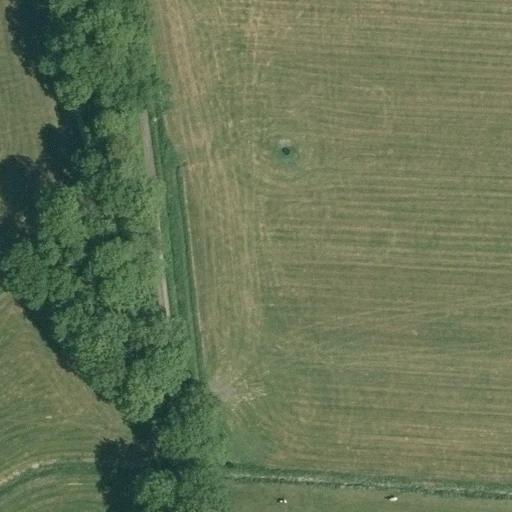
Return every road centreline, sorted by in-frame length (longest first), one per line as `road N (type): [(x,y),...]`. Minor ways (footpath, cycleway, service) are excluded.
road 1 (track): [(154,222),(178,398),(183,511)]
road 2 (track): [(135,0),(154,222)]
